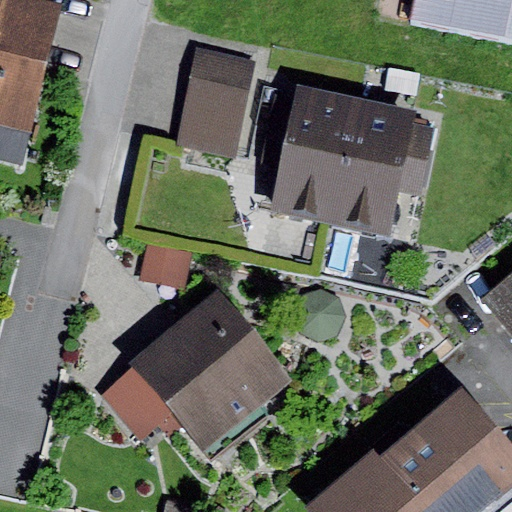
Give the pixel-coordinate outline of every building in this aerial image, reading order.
[(68,11),(21,0),(0,0),(0,125),(39,134),(68,11)] [(511,0),(424,0),(419,24),(511,42),(511,0)] [(259,61),(205,48),(190,112),(244,125),(259,61)] [(370,108),(311,94),(284,221),(345,234),(370,108)] [(427,119),(370,108),(345,234),(403,247),(427,119)] [(186,253),(153,246),(145,285),(178,292),(186,253)] [(511,290),(489,310),(511,337),(511,290)] [(301,387),(228,300),(110,397),(148,443),(169,426),(204,467),(301,387)] [(511,511),(511,440),(478,401),(395,472),(386,461),(326,511),(511,511)]
